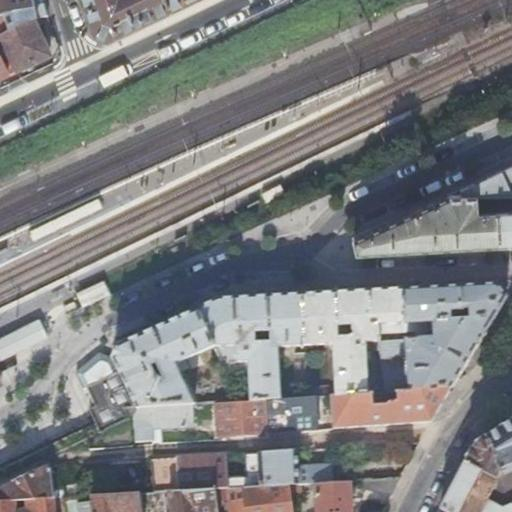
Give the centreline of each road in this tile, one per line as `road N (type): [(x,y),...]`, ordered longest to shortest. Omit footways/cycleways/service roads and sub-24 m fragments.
road 1 (residential): [(452,431),(80,458)]
road 2 (residential): [(297,258),(230,268),(91,331),(0,422)]
road 3 (residential): [(511,137),(342,215),(297,258)]
road 4 (residential): [(511,268),(333,276),(297,258)]
road 5 (residential): [(84,75),(243,0)]
